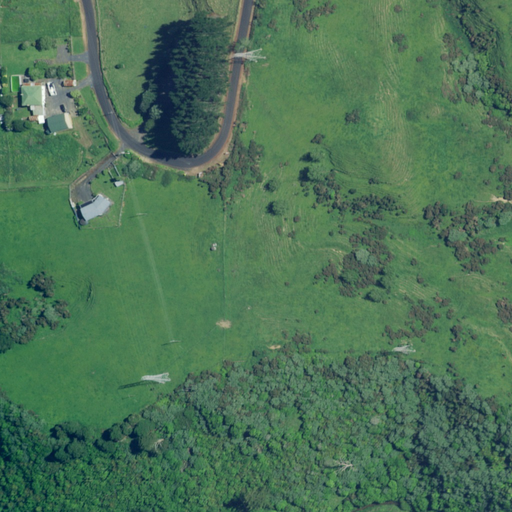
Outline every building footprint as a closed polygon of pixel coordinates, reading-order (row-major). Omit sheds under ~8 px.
[(188,42),(180,40),(177,53),(186,55),(188,42)] [(189,93),(187,77),(177,79),(179,94),(189,93)] [(33,106),(45,105),(46,105),(45,85),(25,86),(26,106),(33,105),(33,106)] [(45,105),(33,106),(33,110),(36,110),(36,116),(32,116),(32,121),(40,121),(40,123),(45,123),(45,105)] [(71,128),(67,113),(50,118),(54,132),(71,128)] [(124,184),(120,177),(114,181),(118,188),(124,184)] [(103,195),(95,203),(83,208),(90,221),(104,214),(113,203),(103,195)] [(172,379),(169,372),(161,376),(164,383),(172,379)]
